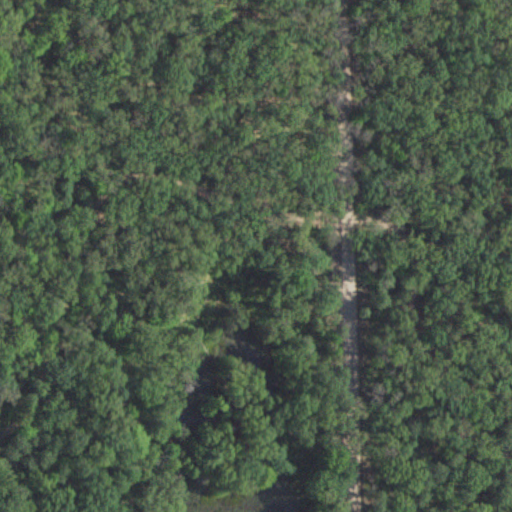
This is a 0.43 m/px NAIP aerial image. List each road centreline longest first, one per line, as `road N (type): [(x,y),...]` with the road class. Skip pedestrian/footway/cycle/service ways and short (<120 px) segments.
road 1 (track): [(0,426),(19,411),(45,361),(51,306),(76,236),(100,182),(119,169),(138,166),(338,209)]
road 2 (residential): [(346,511),(335,0)]
road 3 (track): [(464,511),(455,389),(411,332),(410,228),(394,214),(338,209)]
